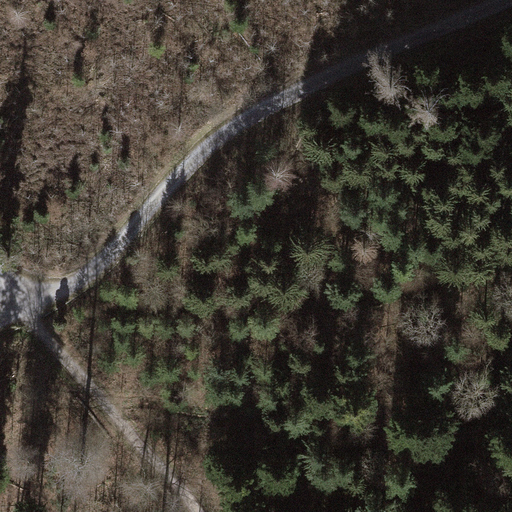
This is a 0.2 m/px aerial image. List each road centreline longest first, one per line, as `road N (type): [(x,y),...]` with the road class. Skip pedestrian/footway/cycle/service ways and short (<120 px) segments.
road 1 (track): [(0,320),(89,273),(224,130),(509,0)]
road 2 (track): [(0,274),(21,309),(196,511)]
